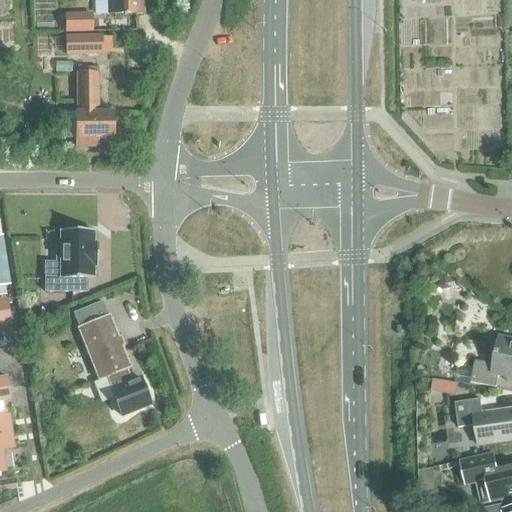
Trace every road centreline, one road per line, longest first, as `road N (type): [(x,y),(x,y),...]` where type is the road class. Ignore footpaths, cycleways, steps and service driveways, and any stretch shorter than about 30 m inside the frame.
road 1 (secondary): [(270,188),(286,384),(307,511)]
road 2 (secondary): [(365,511),(358,190)]
road 3 (unclassified): [(18,511),(215,419)]
road 4 (secondary): [(358,190),(355,0)]
road 5 (secondary): [(275,0),(270,188)]
road 6 (unclassified): [(215,419),(180,341),(163,253)]
road 7 (unclassified): [(160,180),(0,181)]
road 8 (unclassified): [(170,117),(213,0)]
road 9 (tertiary): [(480,204),(358,190)]
